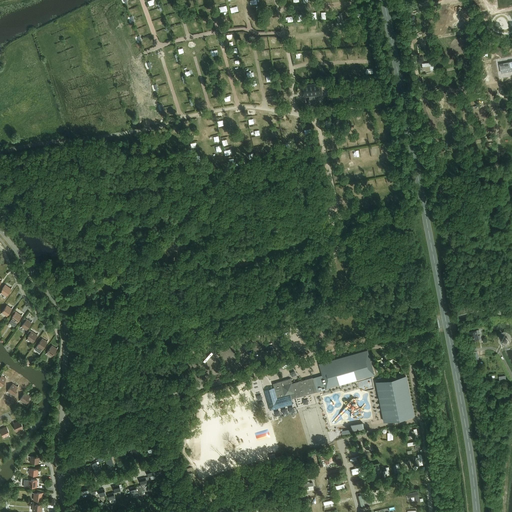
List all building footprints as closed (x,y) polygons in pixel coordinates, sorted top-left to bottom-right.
[(343,20),(342,12),(339,13),(339,15),(337,15),(337,21),(335,22),(335,26),(344,24),(344,20),(343,20)] [(181,32),(179,25),(173,26),(175,34),(181,32)] [(167,29),(160,30),(162,39),(169,37),(167,29)] [(511,60),(475,67),(478,81),(511,74),(511,60)] [(433,62),(422,63),(422,69),(426,69),(426,71),(431,70),(431,73),(434,72),(434,70),(433,62)] [(307,100),(307,105),(316,104),(315,99),(314,99),(314,96),(321,95),(319,83),(298,86),(300,98),(308,97),(308,99),(308,100),(307,100)] [(163,105),(173,102),(171,97),(161,99),(163,105)] [(384,131),(379,133),(383,140),(388,137),(384,131)] [(77,285),(90,281),(88,276),(80,278),(80,279),(75,280),(77,285)] [(3,290),(1,292),(6,296),(11,289),(5,284),(2,289),(3,290)] [(77,307),(86,304),(84,297),(75,300),(75,301),(73,302),(75,306),(76,305),(77,307)] [(7,305),(2,312),(7,316),(12,308),(7,305)] [(15,312),(14,311),(13,313),(14,314),(12,316),(13,317),(9,322),(14,326),(22,315),(16,311),(15,312)] [(22,326),(27,329),(32,322),(27,319),(22,326)] [(479,330),(470,332),(472,340),(481,339),(480,335),(478,336),(478,334),(480,333),(480,331),(479,330)] [(37,335),(31,331),(28,336),(29,336),(27,339),(32,342),(37,335)] [(42,338),(37,346),(42,349),(47,342),(42,338)] [(52,345),(47,352),(52,356),(57,349),(52,345)] [(322,375),(313,378),(317,391),(330,387),(341,384),(374,375),(367,350),(319,364),(322,375)] [(479,359),(477,351),(470,352),(471,360),(479,359)] [(414,416),(406,375),(375,381),(382,414),(383,422),(414,416)] [(272,388),(264,390),(267,400),(270,410),(274,409),(292,404),(291,400),(291,399),(317,391),(313,378),(313,377),(304,380),(296,382),(292,383),(291,378),(273,383),(274,387),(272,388)] [(18,387),(13,384),(8,391),(14,395),(17,390),(16,389),(18,387)] [(25,392),(20,400),(26,404),(29,399),(28,398),(30,396),(25,392)] [(16,431),(23,428),(22,426),(23,425),(20,420),(13,423),(15,427),(14,427),(16,431)] [(364,428),(363,422),(350,424),(351,430),(364,428)] [(0,429),(4,437),(9,435),(8,432),(9,432),(6,426),(0,429)] [(297,452),(303,450),(299,433),(292,435),(297,452)] [(140,456),(137,448),(131,450),(133,458),(140,456)] [(323,455),(320,456),(321,460),(325,459),(326,464),(329,463),(329,462),(333,461),(330,453),(326,454),(323,455)] [(312,455),(306,456),(308,464),(314,462),(312,455)] [(99,464),(98,462),(91,464),(93,473),(99,471),(97,464),(99,464)] [(139,486),(130,488),(132,494),(138,492),(144,491),(143,486),(144,486),(143,485),(147,483),(146,479),(149,478),(149,476),(154,475),(152,470),(147,471),(148,477),(146,477),(139,479),(141,485),(139,486)] [(302,491),(312,490),(311,485),(312,485),(311,482),(301,484),(302,491)] [(82,496),(91,493),(89,487),(80,490),(82,496)] [(37,493),(34,493),(34,500),(38,500),(38,499),(42,500),(43,492),(37,492),(37,493)] [(339,510),(351,507),(350,501),(337,503),(339,510)]
